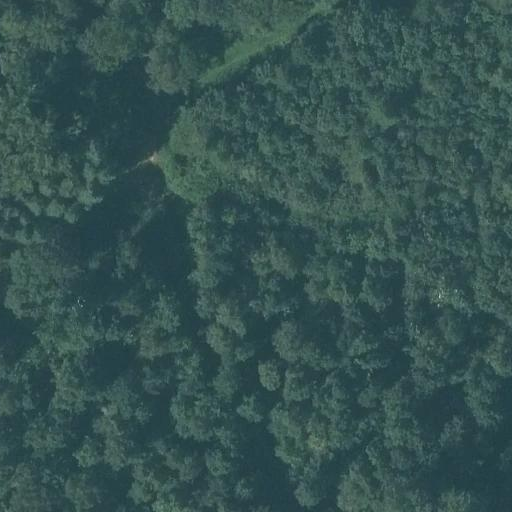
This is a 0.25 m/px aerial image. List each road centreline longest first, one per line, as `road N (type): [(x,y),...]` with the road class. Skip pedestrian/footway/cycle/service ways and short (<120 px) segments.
road 1 (track): [(0,265),(151,156),(184,89),(332,0)]
road 2 (track): [(151,156),(156,204),(199,314),(294,511)]
road 3 (track): [(59,0),(163,119)]
